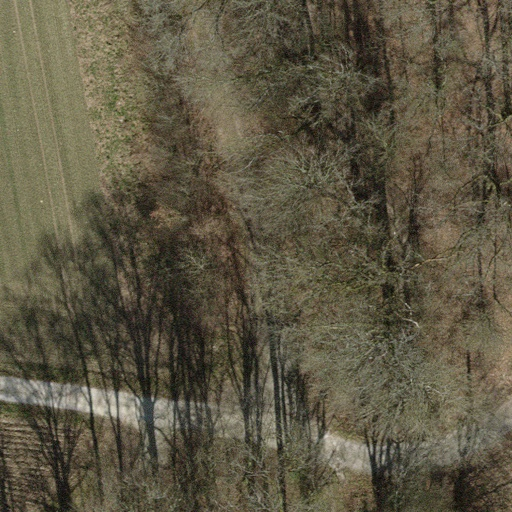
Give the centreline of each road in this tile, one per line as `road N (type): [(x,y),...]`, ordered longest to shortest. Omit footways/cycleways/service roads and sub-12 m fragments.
road 1 (track): [(268,431),(261,312),(184,0)]
road 2 (track): [(0,388),(268,431)]
road 3 (track): [(268,431),(365,459),(414,461),(511,415)]
road 4 (track): [(151,408),(72,511)]
